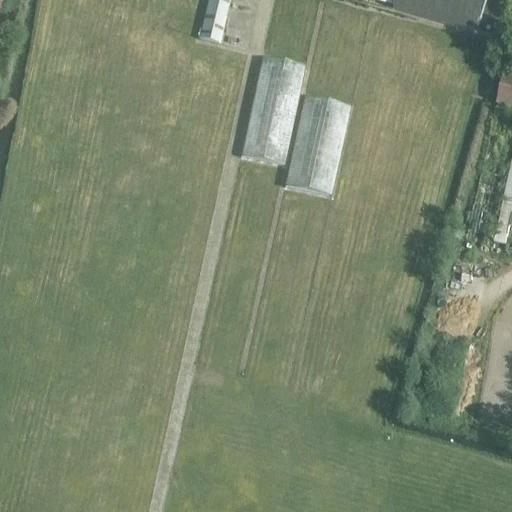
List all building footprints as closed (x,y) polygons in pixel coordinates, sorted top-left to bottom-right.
[(229,0),(209,0),(200,39),(219,44),(229,0)] [(382,0),(395,3),(394,9),(498,39),(505,17),(495,14),(499,0),(382,0)] [(284,186),(333,195),(350,106),(299,97),(305,66),(262,58),(244,157),(288,165),(284,186)] [(497,104),(511,107),(511,74),(504,73),(497,104)] [(511,139),(511,107),(497,104),(466,240),(488,245),(511,139)] [(511,163),(493,246),(506,249),(511,221),(511,163)]
